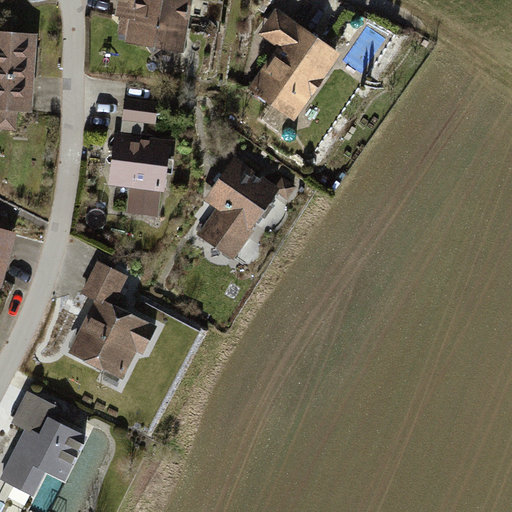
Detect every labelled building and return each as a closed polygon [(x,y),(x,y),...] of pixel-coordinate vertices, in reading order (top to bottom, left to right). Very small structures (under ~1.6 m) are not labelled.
[(122,0),(120,15),(124,15),(121,33),(132,35),(131,42),(149,44),(156,54),(164,48),(182,51),(190,0),(174,0),(174,3),(170,2),(170,0),(158,0),(159,1),(156,0),(122,0)] [(324,72),(337,53),(290,20),(275,42),(285,48),(255,91),(292,117),(307,97),(311,95),(324,77),(324,72)] [(35,35),(0,33),(0,109),(30,111),(35,35)] [(159,105),(128,101),(126,118),(157,123),(159,105)] [(171,144),(124,138),(116,146),(114,173),(118,183),(133,184),(132,205),(159,208),(161,188),(165,189),(167,170),(172,166),(168,162),(171,144)] [(278,191),(238,164),(230,168),(213,191),(213,201),(228,211),(226,214),(220,215),(217,214),(203,235),(233,257),(248,236),(245,226),(247,225),(251,229),(262,213),(268,212),(267,205),(278,191)] [(0,284),(0,285),(14,233),(0,229),(0,284)] [(76,352),(124,376),(138,346),(136,341),(145,323),(113,307),(128,277),(101,263),(86,294),(101,301),(76,352)] [(59,408),(30,393),(16,422),(34,431),(23,452),(18,450),(4,477),(9,480),(0,497),(0,501),(6,504),(16,484),(34,493),(47,468),(66,478),(86,438),(53,420),(59,408)]
